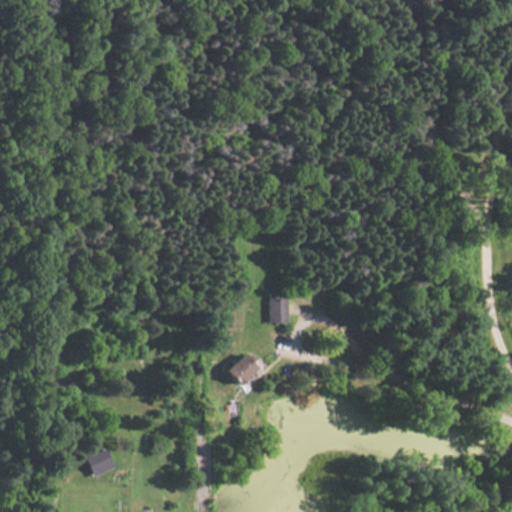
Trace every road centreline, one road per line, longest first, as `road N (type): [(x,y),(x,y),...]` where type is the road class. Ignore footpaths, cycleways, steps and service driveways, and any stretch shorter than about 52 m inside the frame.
road 1 (residential): [(511,412),(401,373),(290,321)]
road 2 (residential): [(511,363),(483,288),(479,224),(461,151)]
